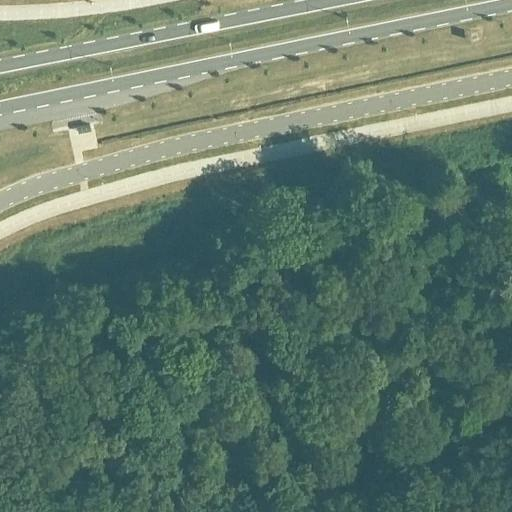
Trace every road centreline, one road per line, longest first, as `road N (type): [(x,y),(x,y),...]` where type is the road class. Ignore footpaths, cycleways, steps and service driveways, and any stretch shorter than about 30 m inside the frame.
road 1 (unclassified): [(511,77),(177,147),(0,203)]
road 2 (secondary): [(0,108),(511,5)]
road 3 (secondary): [(338,0),(0,67)]
